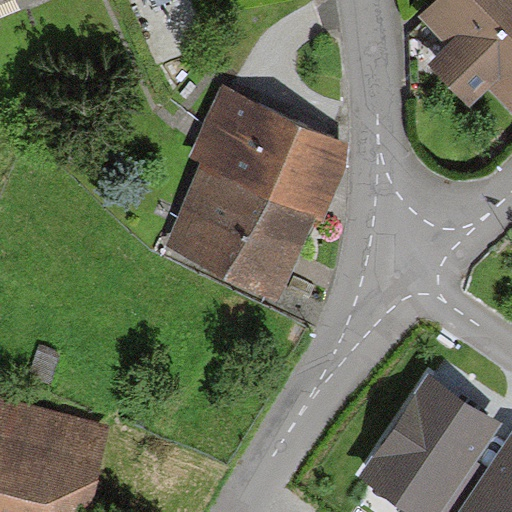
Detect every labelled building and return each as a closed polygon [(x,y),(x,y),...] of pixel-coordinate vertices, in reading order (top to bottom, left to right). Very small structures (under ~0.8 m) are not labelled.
[(511,0),(444,0),(423,21),(450,48),(432,66),(469,103),(485,87),(511,113),(511,0)] [(347,144),(217,88),(187,158),(201,164),(166,245),(270,290),(305,210),(316,215),(347,144)] [(501,419),(430,372),(363,473),(421,511),(438,511),(442,507),(475,457),(501,419)] [(0,399),(0,511),(85,511),(108,427),(0,399)] [(511,511),(511,427),(487,465),(456,511),(511,511)] [(450,511),(456,511),(487,465),(475,457),(442,507),(450,511)]
